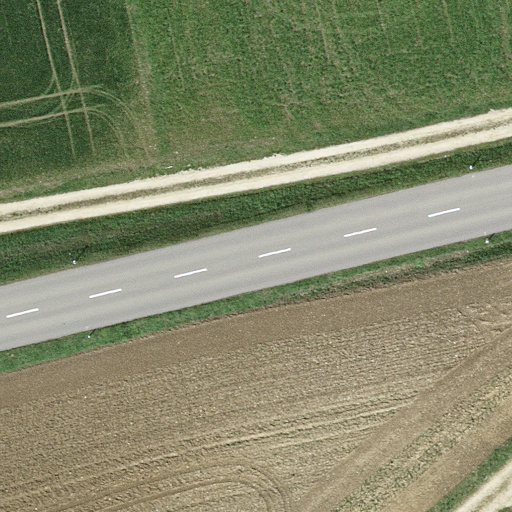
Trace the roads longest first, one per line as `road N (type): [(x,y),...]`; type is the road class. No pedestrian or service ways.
road 1 (secondary): [(0,329),(511,201)]
road 2 (track): [(0,218),(511,123)]
